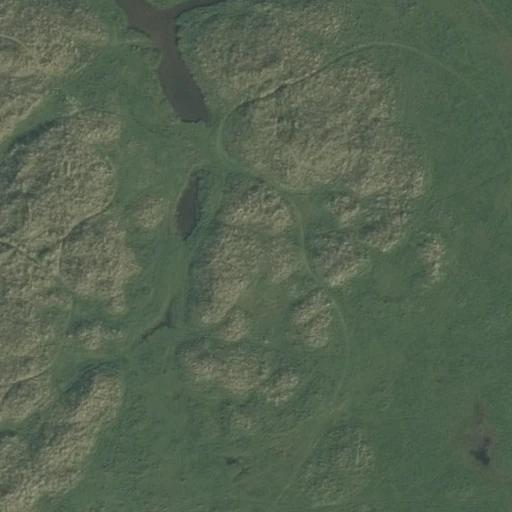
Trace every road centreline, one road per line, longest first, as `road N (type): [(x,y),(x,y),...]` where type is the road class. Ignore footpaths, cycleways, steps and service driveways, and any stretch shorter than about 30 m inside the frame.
road 1 (track): [(342,511),(382,478),(401,447),(438,342),(511,191)]
road 2 (track): [(167,511),(196,503),(304,511)]
